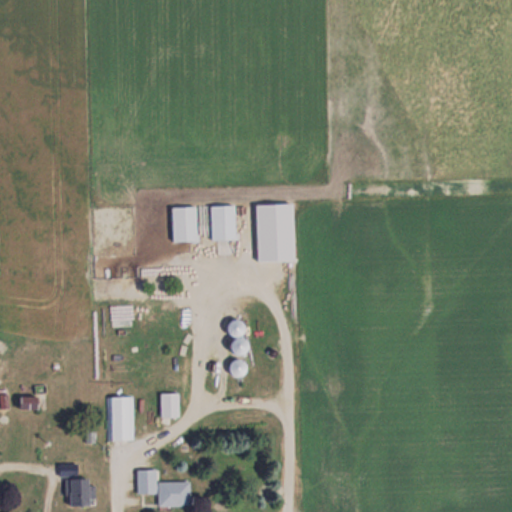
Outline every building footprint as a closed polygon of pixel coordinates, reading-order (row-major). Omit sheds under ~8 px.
[(195,240),(195,205),(171,205),(171,240),(195,240)] [(244,363),(232,359),(228,372),(240,376),(244,363)] [(160,393),(160,417),(177,417),(177,393),(160,393)] [(18,409),(36,409),(36,396),(18,396),(18,409)] [(133,439),(133,396),(107,396),(107,439),(133,439)] [(156,505),(189,505),(189,481),(155,481),(155,469),(136,469),(136,493),(156,493),(156,505)] [(88,506),(88,478),(64,478),(64,506),(88,506)]
